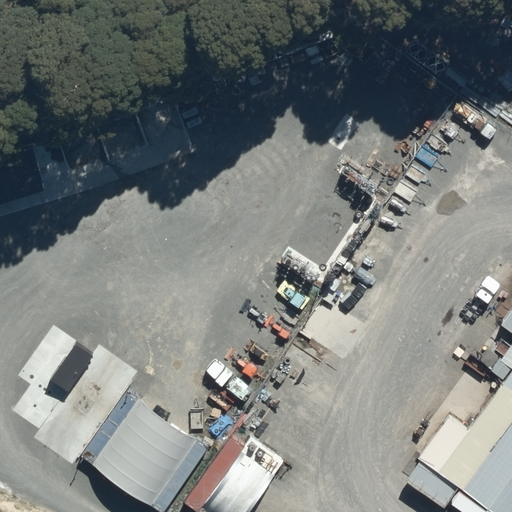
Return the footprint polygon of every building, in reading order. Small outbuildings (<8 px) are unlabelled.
[(507,0),(480,0),(481,36),(507,36),(507,0)] [(88,249),(69,267),(98,298),(117,280),(88,249)] [(41,250),(12,279),(35,303),(64,275),(53,264),(53,263),(41,250)] [(511,315),(428,445),(511,498),(511,315)] [(176,477),(132,463),(124,490),(167,503),(176,477)]
